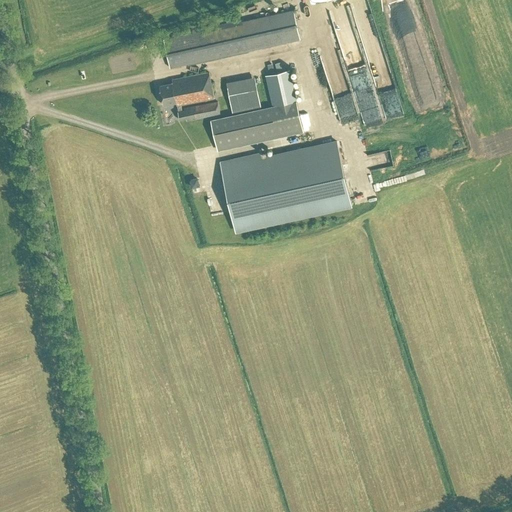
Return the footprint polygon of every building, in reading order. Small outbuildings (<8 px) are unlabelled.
[(300,38),(294,9),(164,38),(171,67),(300,38)] [(372,39),(374,33),(363,29),(360,36),(372,39)] [(350,67),(355,65),(367,109),(366,109),(370,124),(388,120),(367,45),(346,51),(350,67)] [(342,63),(342,49),(328,49),(328,63),(342,63)] [(211,119),(218,148),(303,131),(299,111),(295,112),(293,102),(297,101),(290,69),(266,74),(273,106),(211,119)] [(160,85),(164,104),(176,102),(180,119),(186,118),(187,120),(220,114),(217,101),(184,107),(184,109),(182,110),(181,105),(214,98),(209,72),(172,79),(172,82),(160,85)] [(255,76),(226,82),(233,111),(261,105),(255,76)] [(236,231),(351,205),(337,141),(262,158),(261,153),(221,162),(236,231)]
